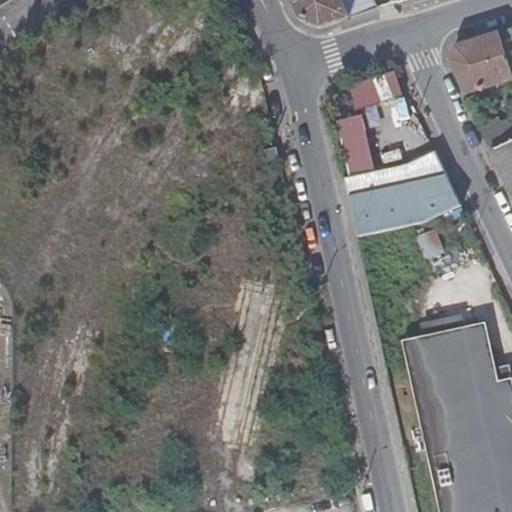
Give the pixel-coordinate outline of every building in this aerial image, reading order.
[(320,28),(378,9),(373,0),(289,0),(299,18),(320,28)] [(511,28),(497,33),(511,76),(511,28)] [(511,79),(511,76),(497,33),(455,46),(449,61),(465,94),(511,79)] [(350,79),(355,105),(405,95),(400,70),(350,79)] [(481,128),(492,150),(511,140),(511,119),(500,125),(498,121),(481,128)] [(511,193),(511,140),(492,150),(511,193)] [(345,181),(358,239),(409,228),(403,205),(399,187),(447,175),(436,152),(406,167),(345,181)] [(416,203),(452,186),(447,175),(399,187),(403,205),(416,203)] [(426,225),(462,207),(452,186),(416,203),(403,205),(409,228),(426,225)] [(430,235),(419,238),(423,252),(434,248),(430,235)] [(422,338),(462,330),(460,317),(419,326),(422,338)] [(422,338),(401,343),(433,485),(438,511),(511,511),(511,384),(511,380),(497,382),(485,324),(462,330),(422,338)]
